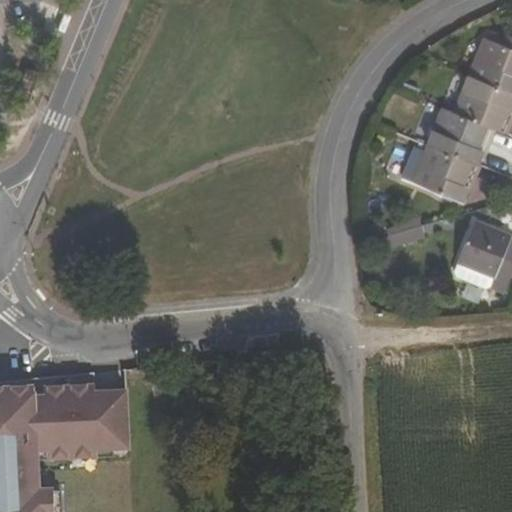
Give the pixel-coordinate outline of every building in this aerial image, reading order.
[(501,44),(485,38),(471,73),(511,90),(511,34),(506,32),(501,44)] [(511,112),(511,90),(471,73),(456,112),(492,127),(504,132),(511,112)] [(430,144),(478,164),(492,127),(456,112),(445,107),(430,144)] [(511,152),(511,135),(504,133),(499,148),(511,152)] [(415,182),(464,201),(478,164),(430,144),(415,182)] [(511,236),(511,233),(477,219),(476,223),(511,238),(511,236)] [(460,261),(497,276),(493,286),(492,287),(506,293),(511,276),(511,238),(476,223),(460,261)] [(392,246),(423,237),(420,226),(389,235),(392,246)] [(497,276),(460,261),(456,271),(458,277),(487,288),(493,286),(497,276)] [(0,511),(48,511),(47,488),(36,488),(34,453),(45,453),(45,463),(95,461),(94,450),(127,449),(125,389),(93,391),(93,384),(43,387),(43,398),(33,398),(33,387),(0,388),(0,511)]
